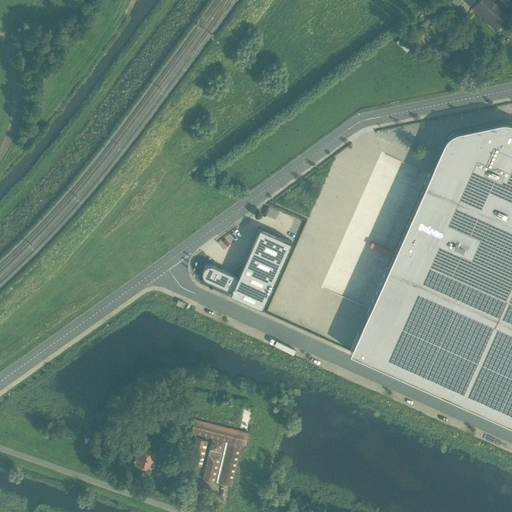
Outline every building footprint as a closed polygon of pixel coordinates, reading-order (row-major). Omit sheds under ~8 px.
[(437,0),(434,4),(443,12),(449,19),(454,14),(458,18),(469,8),(468,7),(475,0),(452,0),(451,1),(449,0),(437,0)] [(508,12),(511,7),(511,0),(477,0),(472,6),(494,27),(501,20),(508,12)] [(369,308),(350,350),(357,354),(370,360),(388,367),(406,376),(424,384),(443,392),(470,404),(498,417),(511,422),(511,121),(510,121),(509,120),(508,120),(507,120),(506,120),(505,120),(504,119),(503,119),(502,119),(501,119),(501,120),(500,120),(455,129),(455,130),(454,130),(453,131),(452,131),(451,132),(450,132),(449,133),(449,134),(448,134),(447,135),(447,136),(446,136),(445,137),(445,138),(444,139),(433,164),(429,173),(369,308)] [(262,307),(292,241),(260,227),(238,276),(211,264),(209,264),(207,265),(205,266),(204,267),(203,268),(202,270),(201,272),(202,274),(202,276),(204,278),(205,279),(231,291),(230,293),(262,307)] [(235,485),(247,432),(194,419),(191,432),(212,437),(203,478),(235,485)] [(201,466),(207,440),(194,437),(188,463),(201,466)] [(171,465),(174,456),(138,446),(135,460),(139,468),(146,469),(149,477),(160,472),(163,462),(171,465)]
